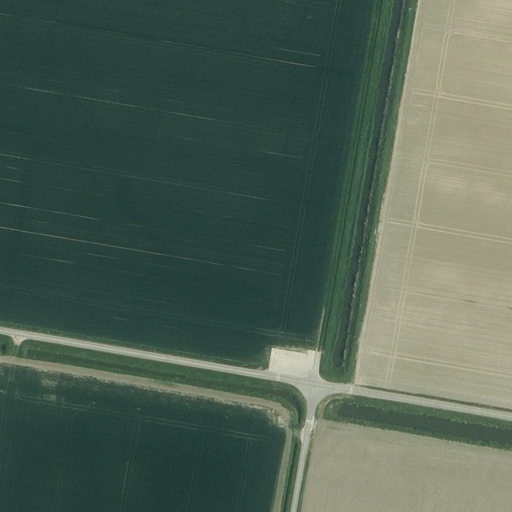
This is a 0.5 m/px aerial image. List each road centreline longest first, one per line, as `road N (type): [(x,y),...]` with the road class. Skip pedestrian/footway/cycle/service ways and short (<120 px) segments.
road 1 (track): [(314,383),(378,0)]
road 2 (unclassified): [(314,383),(0,330)]
road 3 (unclassified): [(511,417),(314,383)]
road 4 (unclassified): [(292,511),(314,383)]
